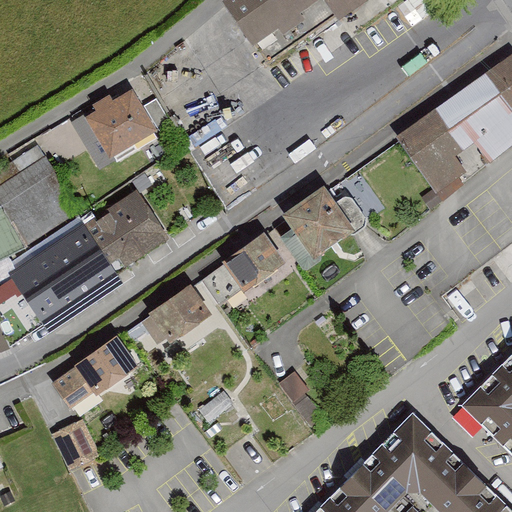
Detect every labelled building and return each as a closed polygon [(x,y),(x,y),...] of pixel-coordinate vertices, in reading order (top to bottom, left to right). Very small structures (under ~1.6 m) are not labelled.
[(371,0),(246,0),(228,12),(269,71),(371,0)] [(511,66),(403,146),(443,202),(511,151),(511,66)] [(114,164),(159,138),(136,98),(91,125),(114,164)] [(363,233),(332,190),(286,223),(317,266),(363,233)] [(173,246),(139,197),(13,282),(53,340),(125,291),(119,282),(173,246)] [(291,271),(266,237),(207,281),(233,315),(291,271)] [(217,320),(194,288),(153,317),(176,349),(217,320)] [(121,346),(57,391),(76,417),(140,372),(121,346)] [(511,359),(466,406),(511,450),(511,359)] [(511,511),(511,510),(412,415),(319,511),(511,511)] [(67,466),(99,455),(86,418),(55,429),(67,466)]
